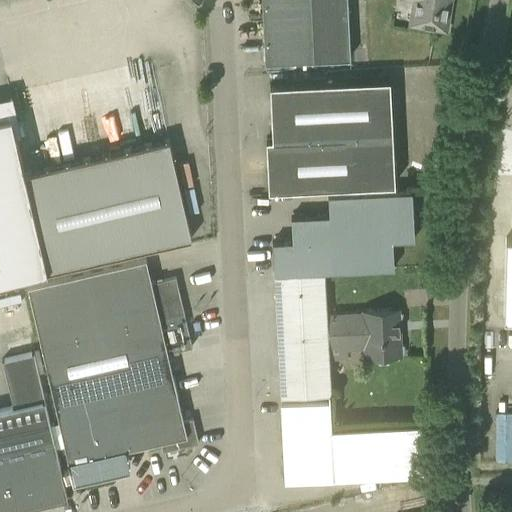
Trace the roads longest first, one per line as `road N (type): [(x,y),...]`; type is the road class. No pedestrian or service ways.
road 1 (unclassified): [(214,0),(244,496),(177,511)]
road 2 (unclassified): [(462,511),(460,265),(498,0)]
